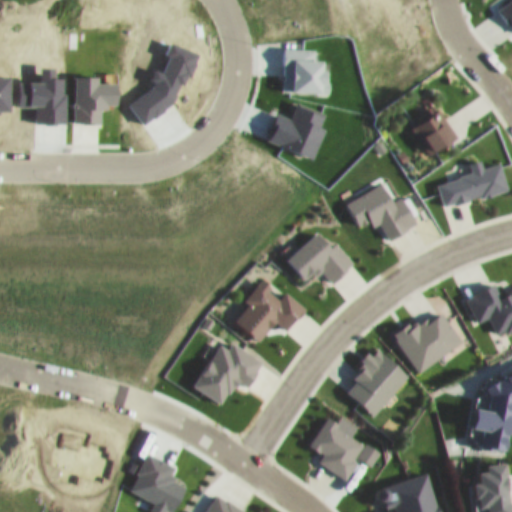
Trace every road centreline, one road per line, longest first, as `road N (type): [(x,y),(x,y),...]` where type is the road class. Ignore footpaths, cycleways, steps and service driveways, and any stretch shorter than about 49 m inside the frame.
road 1 (residential): [(511,220),(451,240),(368,290),(316,343),(241,454)]
road 2 (residential): [(63,377),(171,413),(319,511)]
